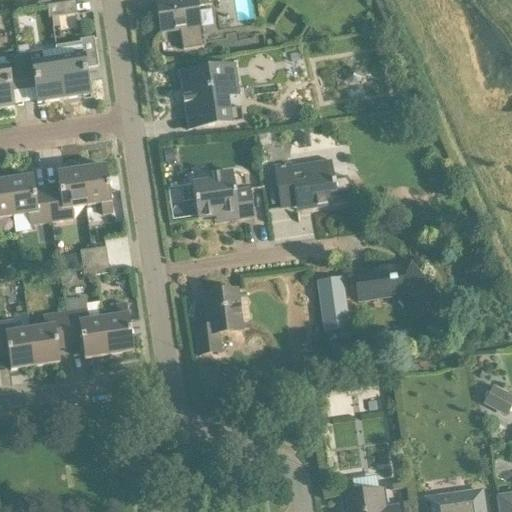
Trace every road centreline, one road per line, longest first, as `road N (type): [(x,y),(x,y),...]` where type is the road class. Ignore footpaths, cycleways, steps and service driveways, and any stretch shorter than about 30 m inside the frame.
road 1 (residential): [(304,511),(294,448),(187,413),(175,404),(167,373)]
road 2 (residential): [(0,395),(167,373)]
road 3 (residential): [(154,274),(308,253)]
road 4 (residential): [(154,274),(132,123)]
road 5 (residential): [(0,140),(132,123)]
road 6 (residential): [(132,123),(114,0)]
